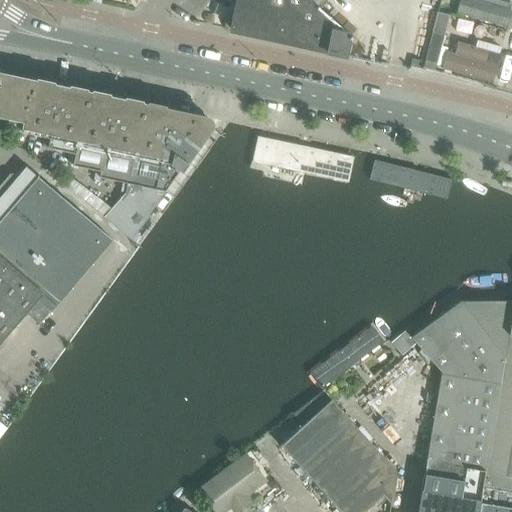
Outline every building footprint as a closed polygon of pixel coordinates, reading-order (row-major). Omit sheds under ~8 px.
[(236,0),(232,24),(231,30),(320,50),(326,51),(326,52),(345,56),(348,39),(352,37),(318,8),(324,0),(236,0)] [(511,0),(459,0),(456,11),(507,26),(511,7),(511,0)] [(436,65),(444,36),(449,15),(437,12),(424,61),(422,69),(423,68),(434,71),(436,65)] [(452,41),(444,69),(491,82),(499,54),(452,41)] [(422,69),(424,61),(411,59),(410,66),(422,69)] [(22,132),(33,82),(0,74),(0,127),(1,129),(22,132)] [(73,164),(89,94),(33,82),(22,132),(44,138),(42,148),(47,149),(48,149),(70,153),(68,163),(73,164)] [(124,193),(144,105),(89,94),(73,164),(72,166),(95,171),(93,181),(99,182),(100,178),(122,183),(120,193),(124,193)] [(136,230),(210,129),(211,127),(211,124),(209,121),(206,119),(144,105),(124,193),(124,195),(112,209),(101,199),(100,200),(65,174),(60,180),(136,245),(142,235),(136,230)] [(347,185),(353,158),(258,138),(250,172),(262,175),(261,181),(301,190),(304,177),(347,185)] [(372,162),(367,185),(445,203),(450,180),(372,162)] [(0,347),(51,287),(80,311),(124,251),(35,179),(0,219),(0,347)] [(511,266),(466,270),(467,287),(511,283),(511,266)] [(511,511),(511,300),(495,299),(461,303),(506,359),(477,511),(511,511)] [(477,511),(506,359),(461,303),(414,341),(442,375),(417,511),(477,511)] [(369,325),(304,375),(316,390),(381,341),(369,325)] [(398,472),(343,412),(331,399),(323,391),(320,394),(304,409),(312,417),(280,446),(340,511),(363,511),(382,495),(390,504),(398,472)] [(262,457),(253,445),(246,450),(195,489),(211,510),(219,504),(222,502),(215,492),(229,482),(262,457)] [(194,511),(203,506),(196,497),(190,492),(174,504),(179,511),(194,511)]
